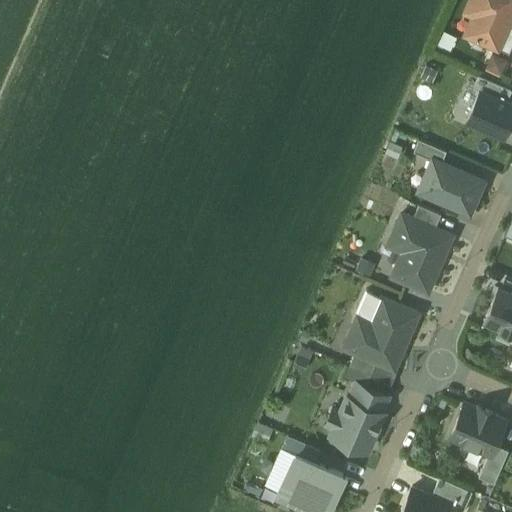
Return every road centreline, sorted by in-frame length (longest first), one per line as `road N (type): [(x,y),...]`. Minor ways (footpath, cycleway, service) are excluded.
road 1 (residential): [(433,361),(511,184)]
road 2 (residential): [(368,511),(433,361)]
